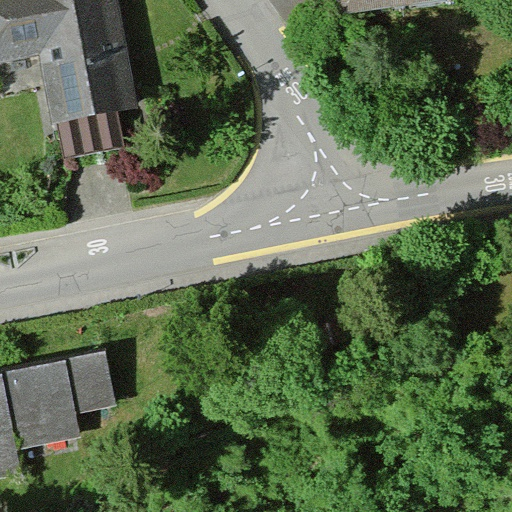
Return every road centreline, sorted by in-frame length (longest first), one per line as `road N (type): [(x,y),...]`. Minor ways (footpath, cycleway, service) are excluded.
road 1 (residential): [(0,280),(346,211)]
road 2 (residential): [(212,0),(346,211)]
road 3 (residential): [(346,211),(511,194)]
